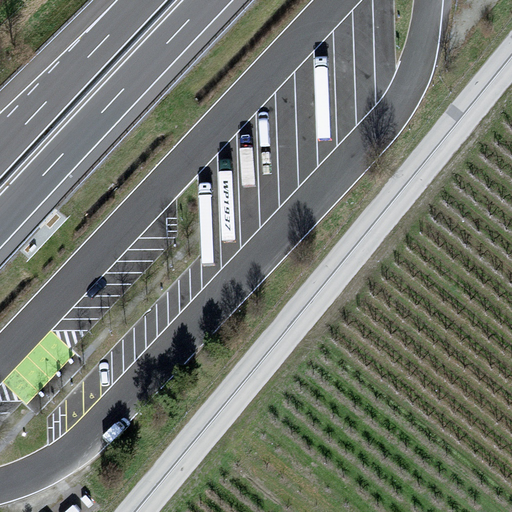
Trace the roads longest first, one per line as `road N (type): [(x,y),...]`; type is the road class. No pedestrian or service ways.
road 1 (unclassified): [(511,56),(135,511)]
road 2 (motorway): [(0,221),(209,0)]
road 3 (motorway): [(141,0),(0,149)]
